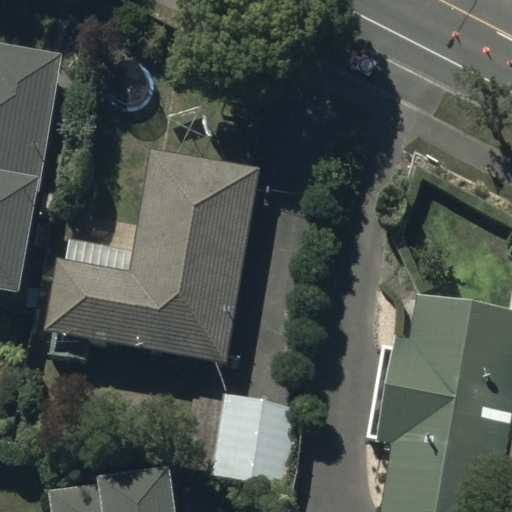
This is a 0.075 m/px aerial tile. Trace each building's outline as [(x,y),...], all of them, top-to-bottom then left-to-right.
[(0,181),(39,189),(62,60),(0,49),(0,181)] [(250,172),(151,155),(130,282),(54,269),(44,330),(218,359),(250,172)] [(0,299),(18,302),(39,189),(0,181),(0,299)] [(487,511),(511,372),(511,318),(414,302),(405,353),(395,351),(379,442),(386,443),(373,511),(487,511)] [(295,407),(222,395),(208,473),(281,486),(295,407)] [(167,511),(162,476),(46,492),(49,511),(167,511)]
